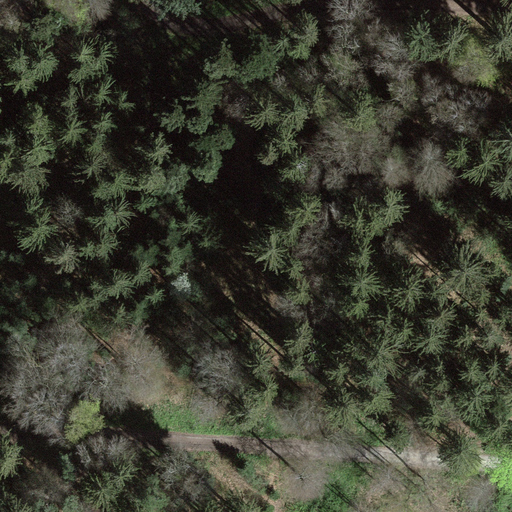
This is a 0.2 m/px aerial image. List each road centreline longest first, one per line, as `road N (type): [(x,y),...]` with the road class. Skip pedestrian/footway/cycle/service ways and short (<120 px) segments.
road 1 (track): [(511,461),(0,430)]
road 2 (track): [(144,0),(182,24),(221,27),(285,8),(511,3)]
road 3 (track): [(102,356),(0,216)]
